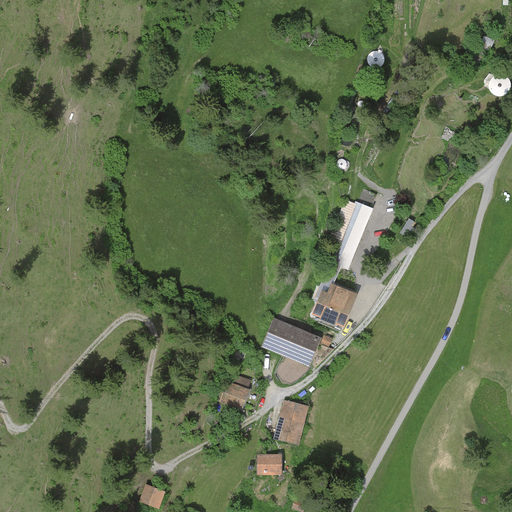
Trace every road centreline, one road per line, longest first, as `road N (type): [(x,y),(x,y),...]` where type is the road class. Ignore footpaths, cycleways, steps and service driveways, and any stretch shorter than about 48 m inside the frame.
road 1 (track): [(0,401),(19,432),(91,345),(137,317),(154,333),(148,440),(157,467),(261,413),(279,393)]
road 2 (unclassified): [(511,136),(491,172),(443,341),(348,511)]
road 3 (track): [(362,173),(360,157),(379,110),(401,77),(408,0)]
